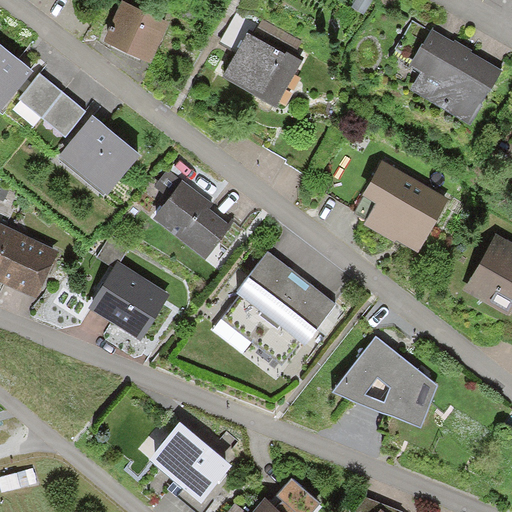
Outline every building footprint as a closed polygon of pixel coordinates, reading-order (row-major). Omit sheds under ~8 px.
[(364,0),(352,0),(349,7),(359,12),(365,0),(364,0)] [(160,24),(118,5),(101,42),(142,62),(160,24)] [(410,89),(463,118),(490,68),(427,33),(409,66),(419,72),(410,89)] [(243,38),(220,76),(268,104),(291,66),(243,38)] [(0,51),(0,96),(22,71),(0,51)] [(33,73),(13,97),(56,133),(77,109),(33,73)] [(83,115),(54,150),(99,187),(128,152),(83,115)] [(378,164),(348,217),(407,249),(436,197),(378,164)] [(178,183),(149,223),(197,258),(220,226),(201,212),(207,204),(178,183)] [(49,255),(0,227),(0,277),(28,293),(49,255)] [(113,271),(92,307),(137,333),(159,295),(115,269),(128,248),(112,239),(98,263),(113,271)] [(511,253),(487,241),(463,289),(511,312),(511,253)] [(260,257),(231,295),(295,343),(325,304),(305,289),(301,295),(280,279),(284,274),(260,257)] [(414,425),(432,386),(371,341),(327,392),(414,425)] [(173,425),(143,462),(192,502),(222,465),(173,425)] [(248,511),(299,511),(308,502),(282,481),(265,501),(261,497),(248,511)]
